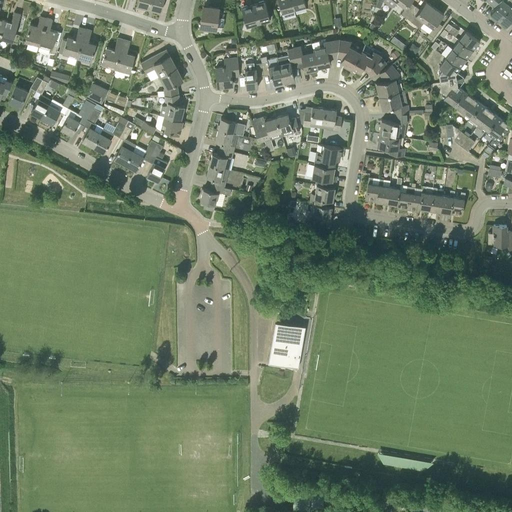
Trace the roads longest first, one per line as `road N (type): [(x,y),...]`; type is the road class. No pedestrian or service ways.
road 1 (residential): [(204,96),(248,102),(324,86),(346,94),(360,115),(349,202),(362,216),(468,232),(484,205),(511,204)]
road 2 (unclassified): [(511,285),(405,251),(197,222)]
road 3 (residential): [(178,210),(0,118)]
road 4 (residential): [(511,99),(494,78),(507,45),(449,0)]
road 5 (residential): [(184,35),(55,0)]
